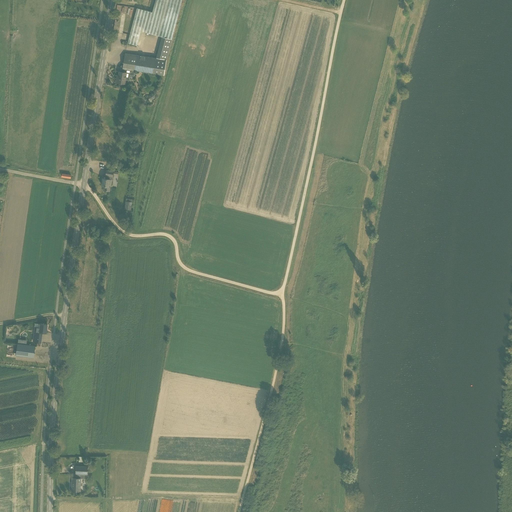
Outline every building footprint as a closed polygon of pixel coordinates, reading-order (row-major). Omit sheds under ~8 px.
[(172,39),(182,0),(155,0),(152,12),(153,12),(147,33),(162,37),(172,39)] [(153,12),(152,12),(136,8),(127,43),(137,45),(141,31),(147,33),(153,12)] [(164,75),(167,60),(156,58),(125,53),(123,67),(120,67),(118,78),(117,78),(116,82),(126,84),(126,80),(130,80),(130,75),(134,76),(135,70),(164,75)] [(113,177),(114,171),(107,170),(106,175),(107,176),(107,179),(103,178),(102,186),(104,186),(104,190),(110,191),(111,187),(110,187),(111,179),(112,180),(113,177)] [(126,213),(118,212),(117,219),(124,221),(126,213)] [(33,341),(41,342),(42,334),(40,334),(41,332),(46,333),(47,325),(40,324),(40,328),(35,327),(33,341)] [(16,356),(29,357),(34,358),(35,346),(18,344),(16,356)] [(88,475),(88,466),(76,466),(76,474),(76,478),(72,478),(72,491),(81,491),(81,478),(81,475),(88,475)]
